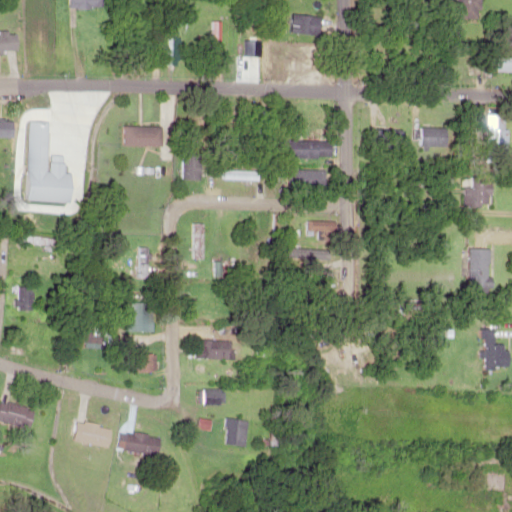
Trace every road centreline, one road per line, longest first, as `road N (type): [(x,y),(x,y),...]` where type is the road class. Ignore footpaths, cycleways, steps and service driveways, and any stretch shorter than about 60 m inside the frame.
road 1 (residential): [(511,94),(0,88)]
road 2 (residential): [(340,0),(343,312)]
road 3 (residential): [(174,206),(169,394)]
road 4 (residential): [(169,394),(145,399),(0,361)]
road 5 (residential): [(344,202),(174,206)]
